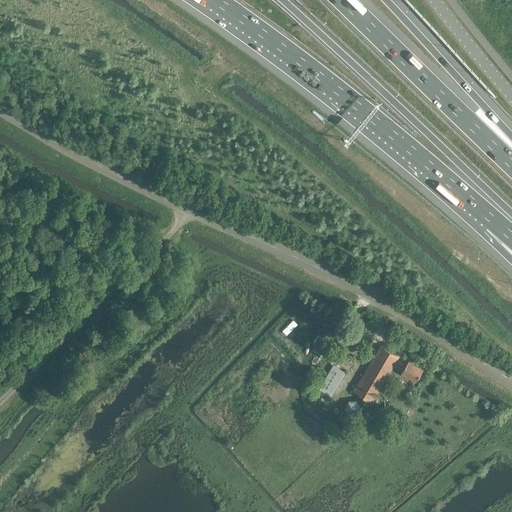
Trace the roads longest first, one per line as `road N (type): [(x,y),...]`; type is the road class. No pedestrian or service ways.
road 1 (unclassified): [(511,383),(376,298),(186,207)]
road 2 (motorway): [(214,0),(494,221)]
road 3 (motorway): [(281,0),(511,215)]
road 4 (motorway): [(511,165),(342,0)]
road 5 (unclassified): [(0,109),(186,207)]
road 6 (motorway): [(511,143),(384,0)]
road 7 (secondary): [(511,95),(435,0)]
